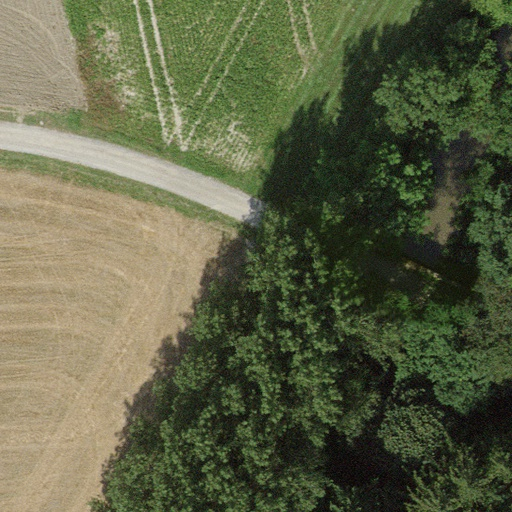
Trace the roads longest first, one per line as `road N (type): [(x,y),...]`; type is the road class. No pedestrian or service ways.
road 1 (track): [(511,342),(220,204),(0,138)]
road 2 (track): [(271,227),(215,381),(144,511)]
